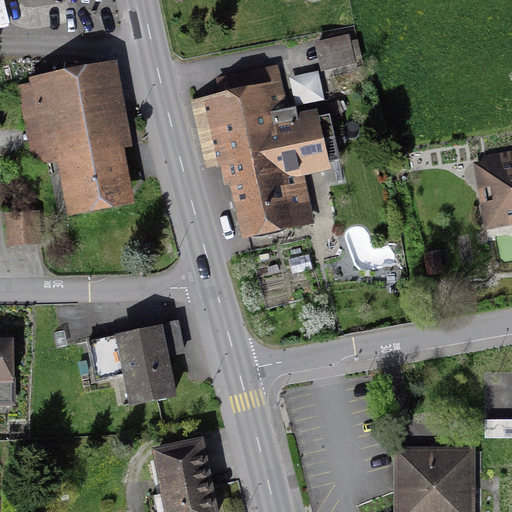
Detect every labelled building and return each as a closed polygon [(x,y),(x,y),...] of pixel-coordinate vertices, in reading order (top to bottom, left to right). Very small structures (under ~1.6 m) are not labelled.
[(346,35),(311,44),(319,73),(353,65),(346,35)] [(16,86),(32,168),(57,163),(67,217),(135,204),(125,148),(134,147),(117,61),(30,78),(31,83),(16,86)] [(207,168),(230,163),(245,234),(307,220),(296,171),(321,165),(310,119),(287,125),(284,111),(310,105),(304,76),(277,82),(275,73),(220,86),(223,100),(192,107),(197,131),(207,168)] [(511,222),(511,161),(484,166),(487,186),(482,186),(486,207),(491,206),(494,225),(511,222)] [(7,247),(37,244),(35,214),(5,217),(7,247)] [(118,338),(118,336),(86,343),(93,374),(123,368),(130,405),(171,397),(163,357),(181,353),(175,325),(153,329),(154,331),(118,338)] [(0,403),(11,403),(10,380),(4,380),(4,341),(0,340),(0,403)] [(485,439),(511,438),(511,418),(485,419),(485,439)] [(211,511),(198,445),(155,454),(164,497),(148,500),(150,511),(211,511)] [(393,511),(475,511),(475,446),(394,446),(393,511)]
